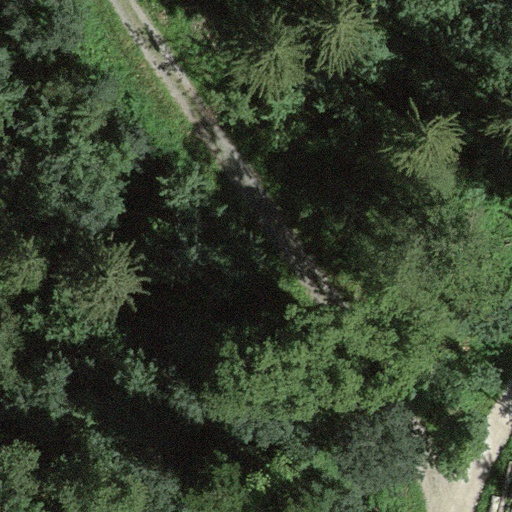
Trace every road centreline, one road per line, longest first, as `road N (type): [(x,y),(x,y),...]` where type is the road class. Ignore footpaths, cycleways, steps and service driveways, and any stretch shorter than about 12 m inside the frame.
road 1 (track): [(127,0),(454,511)]
road 2 (track): [(462,511),(511,399)]
